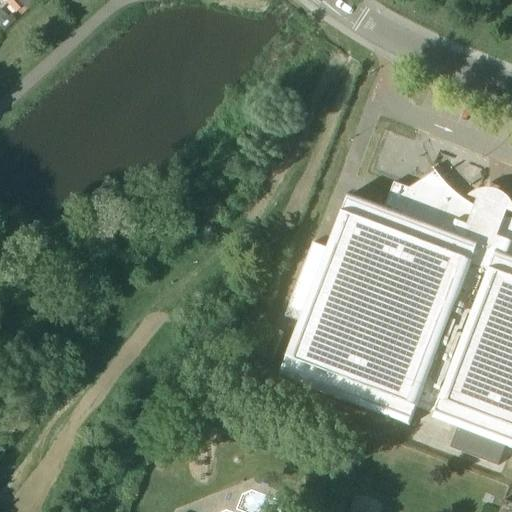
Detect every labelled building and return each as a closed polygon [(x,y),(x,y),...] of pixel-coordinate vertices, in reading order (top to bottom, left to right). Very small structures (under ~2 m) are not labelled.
[(16,0),(2,0),(16,14),(18,12),(21,16),(26,10),(23,7),(16,0)] [(0,26),(0,27),(9,18),(8,17),(2,11),(0,13),(0,26)] [(434,168),(434,169),(433,169),(436,172),(410,189),(395,183),(385,208),(444,231),(458,195),(451,189),(445,182),(440,175),(434,168)] [(484,211),(480,209),(469,203),(458,195),(444,231),(385,208),(350,195),(343,213),(329,249),(314,243),(286,317),(301,323),(287,358),(280,377),(411,426),(418,408),(435,415),(433,419),(511,448),(511,256),(485,246),(496,215),(500,206),(488,201),(484,211)] [(511,219),(508,218),(496,215),(485,246),(511,256),(511,219)] [(455,448),(481,454),(484,442),(458,436),(455,448)] [(511,511),(511,503),(504,501),(499,511),(511,511)]
